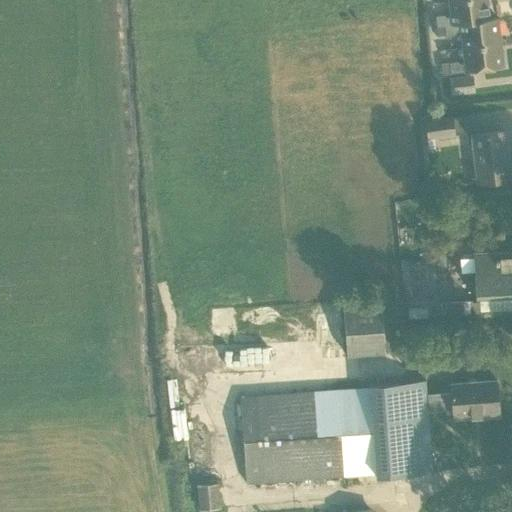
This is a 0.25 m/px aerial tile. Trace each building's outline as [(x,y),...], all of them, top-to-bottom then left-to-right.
[(488,19),(486,0),(447,0),(449,17),(442,18),(442,14),(434,15),(436,26),(443,25),(488,19)] [(497,18),(488,19),(443,25),(445,35),(453,34),(452,30),(459,30),(461,46),(500,42),(497,18)] [(503,66),(500,42),(461,46),(463,63),(456,64),(456,61),(448,62),(449,72),(464,70),(503,66)] [(474,92),(472,75),(449,78),(451,95),(474,92)] [(451,117),(451,116),(423,120),(426,138),(465,132),(467,145),(471,145),(476,183),(509,179),(503,129),(475,133),(472,115),(451,117)] [(511,293),(511,250),(473,253),(473,254),(461,255),(461,274),(474,273),(475,295),(511,293)] [(383,352),(379,295),(341,298),(345,355),(383,352)] [(472,316),(471,301),(447,302),(448,317),(472,316)] [(451,339),(401,343),(403,366),(453,362),(451,339)] [(251,379),(299,367),(293,344),(245,356),(251,379)] [(499,415),(496,380),(449,384),(449,392),(425,394),(424,380),(368,385),(369,387),(240,396),(246,482),(375,472),(375,476),(431,471),(426,411),(451,409),(452,419),(499,415)] [(220,507),(218,483),(196,485),(198,509),(220,507)]
